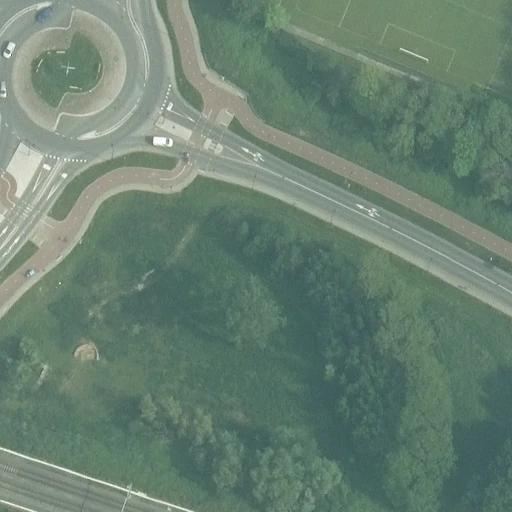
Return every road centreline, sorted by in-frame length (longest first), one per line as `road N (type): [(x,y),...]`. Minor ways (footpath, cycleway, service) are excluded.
road 1 (unclassified): [(257,167),(511,294)]
road 2 (unclassified): [(123,138),(257,167)]
road 3 (secondary): [(0,248),(23,232),(83,151)]
road 4 (unclassified): [(257,167),(155,99)]
